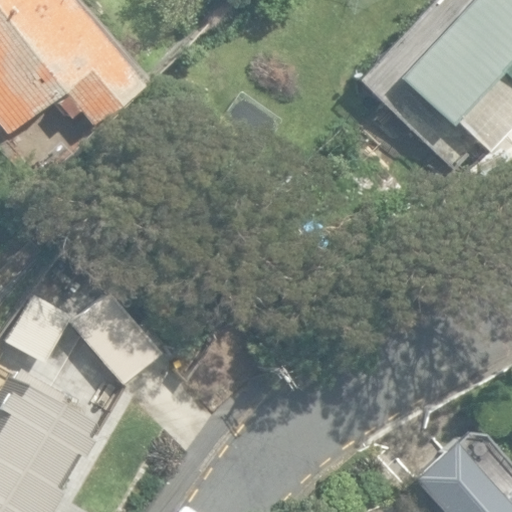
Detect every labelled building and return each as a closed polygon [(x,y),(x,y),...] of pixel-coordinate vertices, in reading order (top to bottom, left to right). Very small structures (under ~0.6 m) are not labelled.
[(0,0),(0,128),(1,130),(2,131),(46,95),(63,116),(73,108),(85,123),(132,84),(61,0),(0,0)] [(511,0),(452,0),(385,72),(440,123),(490,69),(511,89),(511,0)] [(65,321),(118,382),(154,351),(102,291),(101,290),(65,321)] [(0,511),(38,511),(90,422),(4,373),(0,379),(0,511)] [(405,475),(439,511),(511,511),(511,498),(506,504),(444,438),(405,475)]
